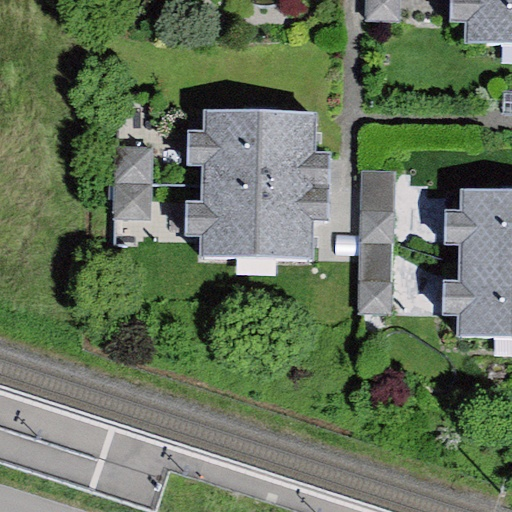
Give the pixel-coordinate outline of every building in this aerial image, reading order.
[(511,0),(451,0),(451,32),(467,33),(466,53),(511,53),(511,0)] [(315,123),(203,121),(203,140),(186,140),(186,174),(203,174),(203,197),(331,199),(331,160),(315,160),(315,123)] [(395,173),(362,172),(360,314),(392,315),(395,173)] [(331,199),(203,197),(204,211),(186,210),(185,244),(204,244),(203,268),(311,271),(312,227),(330,227),(331,199)] [(511,202),(464,203),(464,222),(444,222),(444,256),(462,256),(462,278),(511,277),(511,202)] [(511,277),(462,278),(462,294),(445,294),(445,326),(458,326),(458,353),(511,352),(511,277)]
